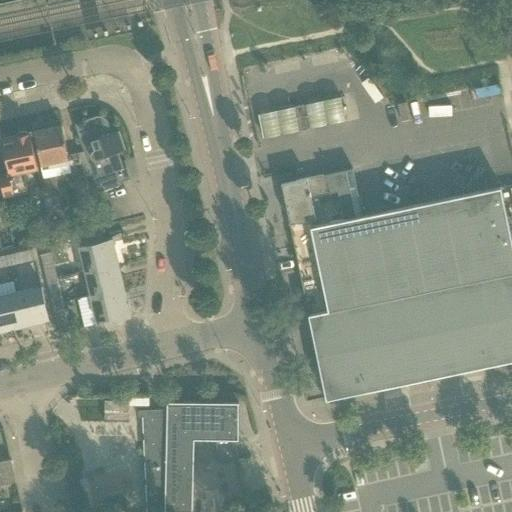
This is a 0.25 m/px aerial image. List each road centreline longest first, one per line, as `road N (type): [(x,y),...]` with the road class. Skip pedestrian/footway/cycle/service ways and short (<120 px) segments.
road 1 (residential): [(176,344),(168,242),(132,77)]
road 2 (tertiary): [(262,326),(208,97)]
road 3 (tertiary): [(511,398),(295,445)]
road 4 (unclassified): [(19,384),(176,344)]
road 5 (residential): [(0,90),(111,67),(132,77)]
road 6 (residential): [(44,511),(19,384)]
road 7 (tertiary): [(295,445),(262,326)]
